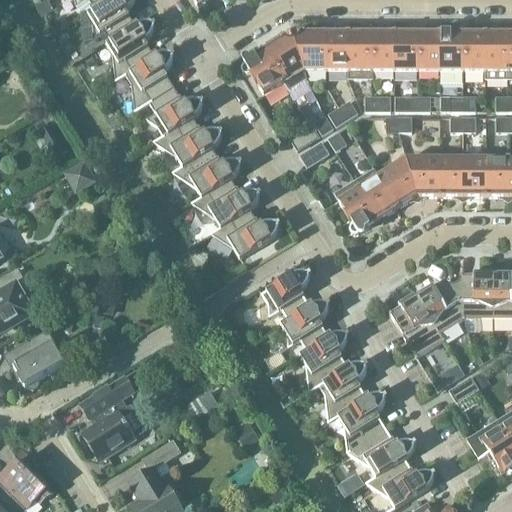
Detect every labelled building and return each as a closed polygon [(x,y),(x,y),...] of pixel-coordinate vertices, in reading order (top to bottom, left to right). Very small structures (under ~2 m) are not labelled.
[(75,0),(77,10),(89,2),(95,12),(115,0),(75,0)] [(105,34),(112,44),(136,29),(130,19),(130,18),(129,18),(126,14),(128,13),(131,11),(132,9),(134,7),(135,5),(135,3),(136,0),(135,0),(115,0),(95,12),(88,17),(88,18),(89,18),(94,27),(96,40),(105,34)] [(192,0),(199,10),(214,0),(192,0)] [(126,79),(126,78),(155,60),(149,50),(149,49),(148,49),(145,45),(148,43),(150,41),(151,39),(153,37),(154,35),(154,34),(155,31),(155,29),(156,28),(155,27),(154,28),(153,27),(150,26),(148,26),(146,26),(143,27),(139,28),(137,29),(136,29),(112,44),(106,48),(107,49),(108,48),(113,57),(116,84),(116,85),(126,79)] [(65,33),(57,38),(62,46),(71,41),(65,33)] [(327,75),(327,33),(325,36),(320,36),(320,35),(319,35),(318,36),(301,36),(301,37),(301,38),(300,39),(299,40),(299,41),(298,42),(297,43),(295,43),(304,73),(305,74),(327,75)] [(327,75),(349,75),(350,75),(350,36),(336,36),(335,36),(335,35),(333,35),(334,36),(329,36),(327,33),(327,75)] [(372,75),(373,34),(370,36),(366,36),(366,35),(365,35),(364,36),(350,36),(350,75),(349,75),(349,83),(373,83),(373,75),(372,75)] [(375,36),(373,34),(372,75),(373,75),(395,75),(395,36),(381,36),(380,35),(379,35),(379,36),(375,36)] [(418,34),(416,36),(412,36),(412,35),(411,35),(410,36),(409,36),(395,36),(395,75),(418,75),(418,34)] [(420,36),(418,34),(418,75),(441,75),(441,36),(427,36),(426,35),(425,35),(425,36),(420,36)] [(441,36),(441,75),(464,75),(464,34),(461,36),(457,36),(457,35),(456,35),(455,36),(441,36)] [(486,75),(486,36),(473,36),(472,36),(471,35),(470,35),(470,36),(466,36),(464,34),(464,75),(486,75)] [(509,83),(509,34),(507,36),(503,36),(503,35),(502,35),(501,36),(500,36),(486,36),(486,75),(486,83),(509,83)] [(305,74),(304,73),(295,43),(294,43),(292,43),(291,43),(290,43),(289,42),(288,41),(287,41),(286,39),(272,49),(271,49),(270,49),(269,49),(270,50),(266,52),(263,51),(285,86),(284,86),(288,93),(307,81),(305,74)] [(263,51),(262,55),(259,57),(258,56),(257,57),(257,58),(245,66),(245,67),(243,70),(242,73),(244,76),(248,78),(251,77),(265,99),(284,86),(285,86),(263,51)] [(174,91),(168,81),(168,80),(167,79),(164,75),(167,74),(168,73),(170,71),(172,69),(173,66),(173,64),(174,62),(174,60),(175,59),(174,58),(173,58),(171,58),(169,57),(167,57),(165,57),(161,57),(158,58),(156,59),(155,60),(126,78),(126,79),(132,88),(135,114),(135,115),(135,116),(150,107),(150,106),(174,91)] [(164,140),(194,122),(195,121),(197,120),(199,118),(200,117),(201,115),(202,113),(203,111),(203,108),(203,106),(204,106),(203,105),(200,104),(196,104),(194,104),(191,104),(189,104),(187,105),(184,107),(182,103),(182,102),(181,101),(181,102),(174,91),(150,106),(150,107),(156,117),(147,123),(158,130),(164,139),(164,140)] [(380,116),(380,100),(368,100),(368,115),(380,116)] [(380,100),(380,116),(393,116),(393,100),(380,100)] [(418,116),(418,100),(406,101),(406,116),(418,116)] [(418,100),(418,116),(431,116),(431,100),(418,100)] [(463,116),(464,101),(451,101),(451,116),(463,116)] [(464,101),(463,116),(476,116),(476,101),(464,101)] [(509,116),(509,101),(496,101),(496,116),(509,116)] [(340,111),(348,124),(358,117),(350,105),(340,111)] [(348,124),(340,111),(329,118),(337,131),(348,124)] [(315,127),(322,139),(323,140),(334,133),(326,120),(315,127)] [(400,136),(399,121),(387,121),(387,136),(400,136)] [(399,121),(400,136),(412,136),(412,121),(399,121)] [(464,136),(464,121),(451,121),(451,136),(464,136)] [(464,121),(464,136),(476,136),(476,121),(464,121)] [(509,136),(509,121),(496,121),(496,136),(509,136)] [(222,135),(221,136),(219,135),(217,134),(214,134),(212,134),(209,135),(207,135),(206,136),(203,137),(201,133),(200,132),(194,122),(164,140),(164,139),(154,146),(154,147),(155,146),(177,161),(183,170),(184,171),(213,153),(214,152),(215,151),(216,150),(218,148),(219,147),(220,145),(221,142),(222,141),(222,140),(222,137),(223,137),(222,135)] [(312,130),(291,143),(298,155),(319,141),(312,130)] [(328,143),(336,155),(347,149),(339,136),(328,143)] [(65,144),(50,153),(54,160),(69,151),(65,144)] [(322,147),(301,160),(308,171),(329,158),(322,147)] [(203,201),(232,183),(233,182),(235,181),(237,179),(237,178),(238,177),(239,176),(240,174),(241,171),(241,170),(241,168),(242,167),(241,166),(239,166),(237,165),(235,165),(232,165),(230,165),(227,166),(225,167),(222,168),(220,164),(219,163),(213,153),(184,171),(183,170),(173,176),(174,177),(196,191),(202,200),(203,201)] [(379,179),(378,179),(398,212),(410,205),(411,205),(412,205),(413,204),(412,204),(416,201),(418,202),(407,162),(379,179)] [(407,162),(418,202),(420,200),(424,200),(424,201),(425,201),(426,200),(427,200),(440,200),(440,162),(407,162)] [(440,162),(440,200),(454,200),(455,200),(456,201),(457,201),(457,200),(461,200),(463,203),(463,162),(440,162)] [(463,162),(463,203),(466,200),(470,200),(470,201),(471,201),(472,200),(486,200),(486,162),(463,162)] [(506,200),(509,203),(509,162),(486,162),(486,200),(500,200),(501,201),(502,201),(502,200),(506,200)] [(84,167),(74,173),(85,192),(95,186),(84,167)] [(354,185),(380,226),(381,223),(385,221),(386,221),(386,220),(387,219),(398,212),(378,179),(379,179),(374,172),(354,185)] [(222,232),(251,214),(252,213),(254,212),(256,209),(257,208),(258,206),(259,205),(260,203),(260,201),(260,198),(261,198),(260,197),(257,196),(256,196),(254,195),(251,195),(248,196),(246,196),(244,197),(241,199),(239,194),(238,193),(232,183),(203,201),(202,200),(192,207),(193,208),(193,207),(215,222),(221,231),(222,232)] [(377,225),(380,226),(354,185),(335,197),(353,227),(350,230),(350,233),(352,236),(355,238),(359,237),(371,229),(372,229),(373,229),(374,228),(373,228),(377,225)] [(221,231),(211,237),(212,239),(212,238),(234,253),(240,262),(240,263),(270,244),(273,242),(274,241),(275,240),(276,239),(277,236),(278,235),(279,233),(279,231),(279,229),(280,228),(279,227),(279,228),(277,227),(274,226),(272,226),(270,226),(267,226),(265,227),(262,228),(260,229),(258,225),(257,224),(251,214),(222,232),(221,231)] [(108,222),(97,229),(103,238),(114,231),(108,222)] [(0,336),(32,318),(25,306),(34,301),(18,273),(0,283),(0,336)] [(289,323),(310,310),(304,300),(304,299),(303,299),(301,294),(303,293),(305,291),(307,289),(308,287),(309,285),(310,283),(310,281),(310,279),(311,278),(310,277),(309,278),(308,277),(306,276),(303,276),(301,276),(298,276),(296,277),(294,277),(292,279),(262,297),(262,298),(263,298),(268,307),(270,320),(282,313),(289,323)] [(455,289),(465,323),(465,322),(494,322),(494,276),(475,276),(475,280),(464,280),(460,280),(461,281),(460,283),(460,284),(460,285),(459,287),(457,288),(456,288),(455,289)] [(511,279),(511,280),(507,280),(507,276),(494,276),(494,322),(511,322),(511,279)] [(447,286),(446,284),(443,286),(444,286),(435,291),(434,291),(433,291),(432,292),(433,293),(429,295),(427,291),(416,298),(440,337),(441,337),(464,322),(464,323),(465,323),(455,289),(454,289),(453,289),(451,289),(450,288),(448,287),(447,286)] [(392,320),(416,359),(416,360),(417,361),(419,360),(443,345),(444,345),(445,344),(444,342),(441,337),(440,337),(416,298),(399,308),(402,312),(392,318),(392,317),(390,319),(391,320),(392,320)] [(91,299),(88,313),(113,318),(116,305),(91,299)] [(312,309),(310,310),(289,323),(281,328),(282,329),(287,338),(289,351),(301,343),(308,354),(329,340),(323,330),(323,329),(322,329),(320,325),(322,324),(323,322),(325,321),(326,319),(327,317),(328,314),(329,312),(329,309),(330,309),(329,308),(326,307),(322,307),(320,307),(319,307),(317,307),(315,308),(312,309)] [(46,335),(6,358),(25,392),(27,391),(30,393),(34,393),(37,391),(39,388),(39,384),(68,368),(61,355),(58,356),(46,335)] [(320,390),(319,389),(348,371),(342,361),(341,360),(339,356),(341,354),(343,352),(344,351),(346,348),(347,346),(347,345),(348,342),(348,340),(349,340),(348,338),(347,339),(346,338),(343,337),(341,337),(339,337),(335,338),(332,339),(330,340),(329,340),(308,354),(300,359),(300,360),(301,359),(306,368),(310,395),(309,395),(310,396),(320,390)] [(162,357),(137,373),(143,384),(169,368),(162,357)] [(339,420),(338,419),(367,402),(361,392),(361,391),(360,390),(357,386),(359,385),(361,384),(363,382),(364,380),(365,378),(366,376),(367,373),(367,371),(368,370),(367,369),(366,369),(365,369),(363,368),(361,368),(360,368),(357,368),(356,368),(354,368),(352,369),(349,371),(348,371),(319,389),(320,390),(326,399),(329,425),(328,426),(329,427),(339,420)] [(444,376),(432,383),(438,394),(442,391),(443,392),(451,387),(444,376)] [(481,376),(471,382),(479,393),(489,387),(481,376)] [(125,380),(80,408),(90,423),(92,422),(96,429),(82,437),(99,464),(135,442),(135,441),(146,433),(131,408),(127,411),(122,403),(134,395),(125,380)] [(471,382),(450,395),(457,407),(479,393),(471,382)] [(209,395),(199,402),(207,415),(218,407),(209,395)] [(348,457),(386,433),(380,422),(379,421),(376,417),(378,415),(381,414),(382,412),(384,409),(385,408),(386,405),(386,403),(386,401),(387,401),(386,400),(385,400),(384,399),(381,399),(379,398),(377,398),(374,399),(371,400),(368,401),(367,402),(338,419),(339,420),(345,429),(348,456),(347,456),(348,457)] [(511,446),(511,414),(498,424),(511,446)] [(511,446),(498,424),(467,443),(479,462),(478,462),(479,463),(490,456),(503,476),(508,473),(511,476),(511,475),(511,446)] [(250,427),(236,436),(245,449),(258,441),(250,427)] [(386,433),(348,457),(371,472),(376,481),(377,482),(406,464),(406,463),(409,461),(410,460),(411,459),(412,457),(413,456),(414,454),(415,452),(415,450),(415,448),(416,448),(415,446),(415,447),(413,446),(410,446),(408,445),(406,445),(403,446),(401,446),(399,447),(396,449),(394,444),(393,443),(386,433)] [(173,445),(143,464),(150,474),(129,487),(139,504),(128,511),(129,511),(181,511),(166,487),(165,488),(155,472),(181,456),(173,445)] [(376,481),(366,487),(367,488),(390,502),(395,511),(396,511),(426,494),(428,492),(429,491),(430,489),(432,486),(433,484),(434,483),(434,481),(434,479),(435,478),(434,477),(432,477),(429,476),(427,476),(425,476),(423,476),(420,477),(417,478),(415,479),(413,475),(412,474),(406,464),(377,482),(376,481)] [(0,497),(14,511),(25,511),(35,502),(39,506),(52,497),(37,477),(29,483),(13,466),(0,479),(0,478),(0,497)] [(280,484),(268,493),(277,507),(290,498),(280,484)] [(0,511),(14,511),(0,497),(0,511)]
